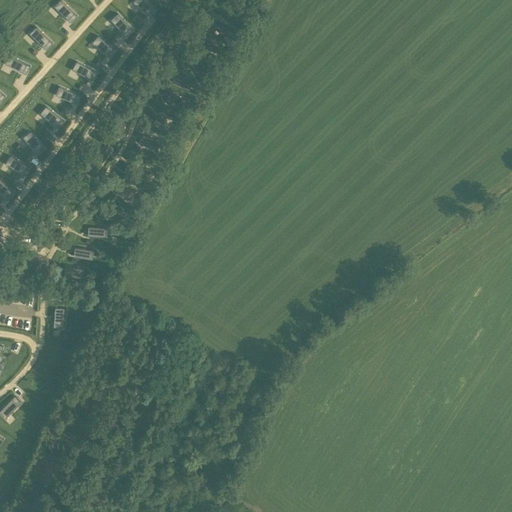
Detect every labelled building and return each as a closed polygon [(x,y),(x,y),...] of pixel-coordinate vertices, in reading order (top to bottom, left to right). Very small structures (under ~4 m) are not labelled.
[(146,0),(139,0),(136,4),(148,14),(149,14),(151,16),(157,9),(154,6),(146,0)] [(63,2),(57,9),(68,19),(71,22),(77,16),(74,13),(63,2)] [(209,9),(203,16),(227,32),(231,27),(232,25),(231,25),(209,9)] [(120,16),(114,22),(124,33),(127,36),(133,30),(131,27),(120,16)] [(39,29),(32,36),(43,47),(46,49),(52,43),(50,40),(39,29)] [(204,34),(199,41),(211,50),(217,42),(204,34)] [(101,38),(95,45),(107,54),(110,57),(116,50),(113,47),(101,38)] [(189,56),(186,65),(200,70),(203,61),(189,56)] [(13,57),(8,65),(22,72),(25,74),(30,65),(26,64),(13,57)] [(80,63),(76,71),(89,78),(93,80),(97,71),(94,70),(80,63)] [(178,72),(173,79),(185,88),(191,81),(178,72)] [(63,88),(59,96),(73,102),(77,104),(81,95),(77,94),(63,88)] [(169,92),(165,100),(179,107),(183,99),(169,92)] [(49,108),(43,115),(55,125),(58,128),(64,120),(61,118),(49,108)] [(121,111),(114,128),(123,132),(130,114),(121,111)] [(157,115),(152,122),(164,131),(169,123),(157,115)] [(33,134),(26,140),(35,151),(38,155),(45,149),(43,146),(33,134)] [(141,134),(138,142),(153,147),(156,139),(144,135),(141,134)] [(95,137),(91,155),(100,157),(104,139),(95,137)] [(14,157),(9,165),(22,173),(25,175),(30,167),(27,165),(14,157)] [(128,163),(124,171),(138,177),(142,169),(128,163)] [(0,180),(0,191),(6,197),(9,199),(15,192),(12,190),(0,180)] [(117,181),(113,189),(127,196),(131,187),(117,181)] [(71,183),(58,197),(65,203),(78,189),(71,183)] [(101,206),(99,215),(114,218),(116,209),(101,206)] [(88,226),(88,235),(103,236),(103,230),(104,227),(96,226),(88,226)] [(75,247),(73,256),(88,258),(90,249),(75,247)] [(25,252),(11,270),(24,281),(39,263),(41,260),(28,249),(25,252)] [(65,266),(64,276),(79,277),(80,268),(65,266)] [(57,307),(57,323),(66,323),(66,307),(57,307)] [(12,398),(1,409),(8,415),(18,404),(21,402),(14,395),(12,398)]
